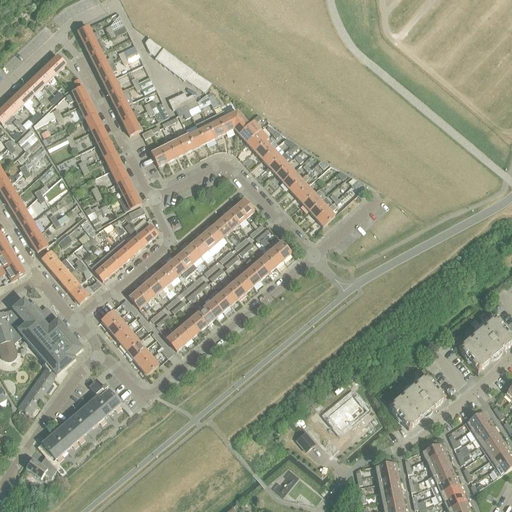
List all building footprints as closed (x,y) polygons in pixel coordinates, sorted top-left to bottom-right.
[(110,28),(105,30),(108,36),(113,33),(124,28),(119,18),(110,28)] [(113,33),(108,36),(111,41),(116,39),(127,33),(124,28),(113,33)] [(77,34),(84,48),(95,43),(100,40),(97,33),(91,36),(88,29),(77,34)] [(90,61),(101,56),(107,53),(100,40),(95,43),(84,48),(90,61)] [(150,55),(151,56),(158,47),(149,40),(145,45),(150,55)] [(151,56),(156,60),(163,50),(158,47),(151,56)] [(134,49),(123,55),(126,59),(137,54),(134,49)] [(156,60),(155,62),(159,65),(168,54),(163,50),(156,60)] [(137,54),(126,59),(129,65),(139,60),(137,54)] [(159,65),(164,69),(173,58),(168,54),(159,65)] [(90,61),(97,74),(113,66),(111,60),(105,63),(101,56),(90,61)] [(57,58),(46,69),(55,78),(65,67),(57,58)] [(164,69),(169,73),(177,61),(173,58),(164,69)] [(169,73),(174,76),(182,65),(177,61),(169,73)] [(174,76),(178,80),(187,69),(182,65),(174,76)] [(117,72),(113,66),(97,74),(103,87),(114,81),(111,75),(117,72)] [(143,67),(132,72),(136,80),(139,86),(150,80),(143,67)] [(46,69),(35,79),(44,88),(55,78),(46,69)] [(183,83),(185,82),(192,72),(187,69),(178,80),(183,83)] [(185,82),(190,85),(197,75),(192,72),(185,82)] [(190,85),(197,90),(204,80),(197,75),(190,85)] [(39,93),(44,88),(35,79),(25,89),(33,98),(33,99),(36,102),(42,96),(39,93)] [(150,80),(139,86),(141,91),(144,97),(155,92),(152,84),(150,80)] [(211,85),(204,80),(197,90),(205,95),(211,85)] [(103,87),(110,100),(121,94),(126,92),(124,89),(122,85),(117,87),(114,81),(103,87)] [(29,102),(33,99),(33,98),(25,89),(14,99),(23,108),(31,116),(34,114),(32,112),(35,109),(31,106),(32,105),(29,102)] [(75,102),(78,109),(89,103),(82,90),(71,95),(72,96),(66,99),(69,105),(75,102)] [(126,92),(121,94),(110,100),(116,113),(127,107),(133,105),(126,92)] [(59,93),(54,98),(58,102),(63,97),(59,93)] [(184,95),(179,97),(184,108),(186,107),(189,106),(186,100),(184,95)] [(210,105),(213,111),(219,108),(213,96),(207,99),(210,105)] [(179,97),(173,100),(178,111),(184,108),(179,97)] [(192,97),(186,100),(189,106),(186,107),(188,112),(198,108),(196,105),(196,104),(193,98),(192,97)] [(206,97),(196,104),(196,105),(198,108),(199,111),(210,105),(207,99),(206,97)] [(54,106),(58,102),(54,98),(50,102),(54,106)] [(14,99),(4,109),(13,118),(23,108),(14,99)] [(174,113),(175,112),(178,111),(173,100),(168,102),(172,112),(174,113)] [(78,109),(84,122),(95,116),(89,103),(78,109)] [(144,108),(147,114),(152,111),(157,108),(154,103),(144,108)] [(157,108),(152,111),(154,116),(158,124),(169,119),(167,116),(162,106),(157,108)] [(116,113),(123,126),(134,120),(139,118),(136,113),(131,115),(127,107),(116,113)] [(190,116),(188,112),(186,107),(184,108),(178,111),(175,112),(178,118),(183,116),(185,121),(190,119),(190,116)] [(0,125),(2,128),(13,118),(4,109),(0,112),(0,125)] [(41,121),(33,128),(34,131),(56,120),(61,117),(58,111),(53,114),(49,115),(49,114),(41,121)] [(38,114),(33,118),(37,122),(42,118),(38,114)] [(222,114),(215,117),(224,136),(233,131),(238,137),(249,127),(236,114),(225,119),(222,114)] [(84,122),(91,135),(102,129),(95,116),(84,122)] [(215,117),(205,122),(214,141),(224,136),(215,117)] [(256,124),(261,120),(257,117),(253,121),(254,123),(249,127),(238,137),(246,146),(260,133),(256,128),(258,126),(256,124)] [(32,127),(37,122),(33,118),(29,123),(32,127)] [(140,133),(134,120),(123,126),(129,139),(140,133)] [(16,121),(13,124),(23,135),(26,133),(26,132),(22,127),(16,121)] [(28,122),(22,127),(26,132),(32,127),(29,123),(28,122)] [(205,122),(195,128),(204,146),(214,141),(205,122)] [(276,133),(268,127),(266,130),(273,136),(275,133),(276,133)] [(185,132),(187,137),(194,151),(204,146),(195,128),(185,132)] [(91,135),(97,148),(108,142),(102,129),(91,135)] [(31,132),(17,144),(25,153),(38,142),(31,132)] [(48,132),(41,135),(43,141),(50,137),(48,132)] [(150,132),(142,136),(144,141),(153,137),(152,135),(152,136),(150,132)] [(16,143),(21,137),(17,133),(12,138),(16,143)] [(268,141),(260,133),(246,146),(254,154),(265,144),(268,141)] [(273,136),(272,138),(277,141),(280,136),(275,133),(273,136)] [(187,137),(178,141),(185,156),(194,151),(187,137)] [(48,139),(41,143),(45,148),(51,145),(48,139)] [(66,140),(46,150),(48,155),(68,145),(66,140)] [(178,141),(169,146),(176,160),(185,156),(178,141)] [(254,154),(261,162),(277,147),(273,143),(271,145),(268,141),(265,144),(254,154)] [(295,146),(286,141),(284,143),(290,150),(294,147),(295,146)] [(7,151),(8,151),(13,148),(9,142),(4,145),(7,151)] [(25,153),(24,154),(27,157),(30,154),(32,156),(41,147),(38,142),(25,153)] [(115,155),(108,142),(97,148),(100,152),(104,161),(115,155)] [(159,151),(166,165),(176,160),(169,146),(159,151)] [(290,150),(287,153),(290,156),(298,149),(295,146),(294,147),(290,150)] [(261,162),(268,169),(283,156),(284,155),(277,147),(261,162)] [(16,153),(13,148),(8,151),(9,154),(11,156),(16,153)] [(42,149),(23,167),(24,168),(27,173),(45,155),(42,149)] [(0,157),(0,161),(9,154),(8,151),(7,151),(0,157)] [(158,169),(166,165),(159,151),(151,155),(158,169)] [(115,155),(104,161),(110,173),(121,168),(115,155)] [(283,156),(268,169),(275,177),(286,166),(287,167),(291,163),(284,155),(283,156)] [(303,163),(298,157),(295,160),(300,165),(303,163)] [(320,164),(317,166),(323,172),(327,167),(320,164)] [(275,177),(282,184),(293,173),(287,167),(286,166),(275,177)] [(110,173),(113,180),(117,186),(128,181),(121,168),(110,173)] [(49,170),(38,180),(43,185),(54,175),(49,170)] [(21,173),(14,179),(16,182),(23,176),(21,173)] [(282,184),(288,191),(300,181),(293,173),(282,184)] [(6,180),(2,174),(0,175),(0,192),(10,187),(10,186),(15,183),(11,177),(6,180)] [(340,174),(337,177),(342,182),(347,178),(340,174)] [(304,177),(300,181),(288,191),(295,199),(306,188),(303,185),(307,181),(304,177)] [(325,186),(319,180),(316,183),(321,189),(325,186)] [(114,196),(120,193),(123,199),(134,194),(128,181),(117,186),(111,189),(114,196)] [(357,183),(352,188),(359,196),(361,194),(367,189),(357,183)] [(18,199),(10,187),(0,192),(0,194),(7,206),(18,199)] [(45,188),(39,193),(42,197),(48,191),(45,188)] [(295,199),(302,206),(313,196),(306,188),(295,199)] [(134,194),(123,199),(118,201),(125,215),(141,207),(134,194)] [(302,206),(309,213),(320,203),(313,196),(302,206)] [(21,205),(18,199),(7,206),(14,218),(25,212),(24,210),(29,207),(26,202),(21,205)] [(320,203),(309,213),(315,221),(331,206),(325,199),(320,203)] [(344,207),(338,200),(335,203),(340,210),(344,207)] [(243,202),(235,209),(246,220),(254,214),(243,202)] [(332,207),(331,206),(315,221),(323,229),(334,218),(330,214),(335,210),(332,206),(332,207)] [(90,209),(84,212),(87,217),(94,213),(101,210),(100,207),(97,209),(97,208),(91,211),(90,209)] [(106,208),(100,211),(103,217),(109,214),(106,208)] [(235,209),(228,215),(238,227),(246,220),(235,209)] [(132,222),(145,216),(142,210),(128,216),(132,222)] [(14,218),(22,231),(33,224),(25,212),(14,218)] [(228,215),(220,222),(230,233),(238,227),(228,215)] [(87,221),(80,227),(91,240),(92,238),(95,236),(87,221)] [(220,222),(213,228),(223,240),(230,233),(220,222)] [(29,241),(29,243),(40,236),(39,235),(36,230),(33,224),(22,231),(29,241)] [(147,224),(136,234),(147,246),(158,237),(147,224)] [(251,228),(255,232),(258,235),(263,230),(261,227),(259,228),(256,224),(251,228)] [(213,228),(205,235),(215,246),(223,240),(213,228)] [(121,229),(117,233),(120,238),(125,234),(121,229)] [(268,230),(260,237),(263,240),(267,244),(275,237),(268,230)] [(252,240),(258,235),(255,232),(249,237),(250,238),(252,240)] [(116,242),(120,238),(117,233),(112,238),(116,242)] [(205,235),(197,241),(207,253),(212,258),(219,252),(215,246),(205,235)] [(48,249),(40,236),(29,243),(37,255),(48,249)] [(127,246),(136,256),(143,250),(145,248),(147,246),(138,236),(133,241),(127,246)] [(68,237),(62,242),(59,245),(63,250),(72,242),(68,237)] [(233,237),(229,240),(236,248),(240,244),(233,237)] [(257,245),(263,240),(260,237),(255,242),(257,245)] [(91,240),(87,243),(92,250),(98,245),(92,238),(91,240)] [(245,239),(240,244),(242,248),(248,243),(245,239)] [(0,257),(9,251),(2,240),(0,241),(0,257)] [(207,253),(197,241),(190,248),(202,262),(203,262),(205,264),(211,258),(207,253)] [(124,242),(113,251),(125,265),(136,256),(127,246),(124,242)] [(88,254),(92,250),(87,243),(82,247),(88,254)] [(236,253),(242,248),(240,244),(236,248),(233,250),(236,253)] [(280,244),(272,251),(283,263),(291,256),(280,244)] [(251,245),(245,250),(248,253),(254,248),(251,245)] [(199,265),(202,262),(190,248),(182,254),(196,270),(198,273),(203,270),(199,265)] [(242,258),(248,253),(245,250),(240,254),(242,258)] [(0,268),(0,272),(16,263),(9,251),(0,257),(0,263),(2,267),(0,268)] [(102,261),(106,265),(113,275),(121,268),(123,266),(125,265),(113,251),(108,256),(102,261)] [(267,256),(265,257),(275,269),(283,263),(272,251),(267,256)] [(230,252),(224,257),(227,261),(233,256),(230,252)] [(41,262),(51,273),(60,265),(50,254),(41,262)] [(188,277),(196,270),(182,254),(174,261),(188,277)] [(221,266),(227,261),(224,257),(218,262),(221,266)] [(236,257),(230,263),(233,266),(239,261),(236,257)] [(265,257),(257,264),(267,276),(275,269),(265,257)] [(83,266),(78,261),(74,264),(76,266),(77,267),(73,271),(74,273),(79,269),(83,266)] [(90,270),(94,275),(102,284),(110,278),(112,276),(113,275),(106,265),(102,261),(96,266),(90,270)] [(184,280),(188,277),(174,261),(167,267),(177,279),(181,276),(184,280)] [(60,285),(74,273),(73,271),(72,270),(69,267),(65,262),(60,266),(60,265),(51,273),(60,284),(60,285)] [(250,270),(260,282),(267,276),(257,264),(254,266),(250,262),(246,265),(250,270)] [(16,263),(0,272),(0,276),(1,278),(6,274),(11,283),(24,275),(16,263)] [(227,271),(233,266),(230,263),(224,268),(227,271)] [(215,265),(209,270),(212,274),(218,269),(215,265)] [(87,270),(83,266),(79,269),(79,270),(83,274),(87,270)] [(179,282),(177,280),(177,279),(167,267),(159,274),(172,289),(179,282)] [(87,270),(83,274),(86,282),(92,277),(87,270)] [(206,279),(212,274),(209,270),(203,275),(206,279)] [(221,270),(215,276),(218,279),(224,274),(221,270)] [(250,270),(242,277),(252,289),(260,282),(250,270)] [(78,278),(75,273),(74,273),(60,285),(69,295),(82,285),(77,279),(78,278)] [(173,289),(172,289),(159,274),(152,280),(162,292),(166,289),(169,293),(173,289)] [(212,284),(218,279),(215,276),(209,281),(212,284)] [(242,277),(234,283),(245,295),(252,289),(242,277)] [(200,278),(194,283),(197,287),(203,282),(200,278)] [(165,296),(162,292),(152,280),(144,286),(154,299),(158,295),(162,299),(165,296)] [(194,283),(186,290),(189,293),(197,287),(194,283)] [(200,289),(202,291),(208,286),(206,283),(200,289)] [(234,283),(227,290),(237,301),(245,295),(234,283)] [(86,290),(82,285),(69,295),(79,307),(101,288),(98,284),(93,288),(93,289),(90,291),(88,289),(86,290)] [(144,286),(136,293),(147,305),(154,299),(144,286)] [(216,292),(219,296),(229,308),(237,301),(227,290),(223,292),(220,289),(216,292)] [(183,298),(189,293),(186,290),(180,295),(183,298)] [(198,290),(192,295),(195,298),(201,293),(198,290)] [(147,305),(136,293),(129,300),(139,312),(142,309),(146,313),(150,310),(147,305)] [(196,300),(195,298),(192,295),(186,300),(189,303),(191,302),(192,303),(196,300)] [(219,296),(212,303),(222,314),(229,308),(219,296)] [(177,298),(171,303),(174,306),(179,301),(177,298)] [(2,314),(0,314),(0,356),(1,359),(2,361),(4,363),(7,364),(10,364),(14,361),(15,359),(15,357),(12,346),(22,338),(48,368),(45,371),(55,378),(56,378),(75,362),(73,359),(82,351),(46,310),(42,313),(33,303),(28,307),(24,302),(13,312),(3,315),(2,314)] [(127,315),(128,314),(130,312),(130,313),(133,310),(126,302),(120,307),(125,312),(127,315)] [(168,311),(174,306),(171,303),(165,308),(168,311)] [(183,303),(177,308),(180,311),(186,306),(183,303)] [(212,303),(204,309),(214,321),(222,314),(212,303)] [(174,316),(180,311),(177,308),(171,313),(174,316)] [(204,309),(196,316),(207,327),(214,321),(204,309)] [(138,316),(133,310),(130,313),(135,319),(138,316)] [(101,323),(108,331),(120,321),(113,313),(101,323)] [(152,325),(159,319),(156,316),(150,321),(152,325)] [(196,316),(189,322),(199,334),(207,327),(196,316)] [(511,346),(511,344),(511,340),(511,339),(508,335),(505,337),(499,330),(502,328),(498,323),(495,320),(491,323),(461,348),(462,348),(458,351),(461,354),(461,355),(464,359),(467,357),(473,364),(471,366),(474,371),(474,370),(477,374),(481,371),(493,360),(491,358),(496,354),(498,357),(511,346)] [(108,331),(114,339),(126,329),(120,321),(108,331)] [(158,329),(165,324),(162,321),(156,326),(158,329)] [(189,322),(181,329),(191,340),(199,334),(189,322)] [(114,339),(120,347),(133,337),(126,329),(114,339)] [(181,329),(174,335),(184,347),(191,340),(181,329)] [(151,336),(156,343),(159,341),(154,334),(151,336)] [(176,353),(184,347),(174,335),(166,342),(176,353)] [(458,340),(454,335),(449,340),(453,344),(458,340)] [(120,347),(127,354),(139,344),(133,337),(120,347)] [(156,343),(157,344),(162,350),(165,348),(159,341),(156,343)] [(127,354),(133,362),(145,352),(139,344),(127,354)] [(172,356),(165,348),(162,350),(160,353),(167,361),(172,356)] [(133,362),(140,370),(152,360),(145,352),(133,362)] [(158,367),(152,360),(140,370),(146,377),(158,367)] [(45,371),(38,382),(49,389),(54,381),(55,378),(45,371)] [(392,406),(389,409),(392,412),(391,413),(395,417),(397,415),(404,422),(401,424),(405,429),(408,432),(411,429),(425,418),(422,416),(426,413),(428,415),(441,404),(445,401),(442,398),(442,397),(438,393),(436,395),(430,388),(432,386),(429,381),(428,382),(426,378),(422,381),(392,406)] [(38,382),(28,396),(39,404),(49,389),(38,382)] [(107,390),(105,387),(100,391),(95,384),(89,389),(96,397),(96,396),(99,400),(97,402),(108,416),(119,407),(108,393),(104,396),(103,394),(107,390)] [(28,396),(18,410),(29,418),(39,404),(28,396)] [(359,409),(351,399),(328,418),(340,432),(353,421),(350,416),(359,409)] [(97,402),(86,411),(98,425),(108,416),(97,402)] [(86,411),(75,420),(87,434),(98,425),(86,411)] [(465,425),(471,433),(487,422),(482,414),(465,425)] [(75,420),(65,429),(76,443),(87,434),(75,420)] [(471,433),(476,440),(492,429),(487,422),(471,433)] [(65,429),(54,438),(66,452),(76,443),(65,429)] [(476,440),(480,448),(497,437),(492,429),(476,440)] [(315,447),(305,435),(296,443),(305,454),(315,447)] [(480,448),(485,455),(502,444),(497,437),(480,448)] [(40,452),(39,453),(45,460),(47,461),(50,465),(56,473),(58,474),(59,477),(61,478),(61,479),(66,475),(64,473),(64,472),(55,461),(66,452),(54,438),(43,448),(44,449),(40,452)] [(485,455),(490,463),(507,452),(502,444),(485,455)] [(421,454),(425,462),(444,454),(440,446),(421,454)] [(490,463),(495,470),(511,459),(511,458),(507,452),(490,463)] [(447,462),(444,454),(425,462),(429,471),(447,462)] [(496,481),(500,478),(511,470),(511,459),(495,470),(491,473),(496,481)] [(33,461),(26,470),(38,479),(41,481),(43,478),(45,476),(51,480),(56,473),(50,465),(47,461),(45,460),(40,467),(33,461)] [(451,471),(447,462),(429,471),(432,478),(432,479),(451,471)] [(374,469),(376,478),(396,474),(394,465),(374,469)] [(454,479),(451,471),(432,479),(432,478),(427,481),(430,490),(454,479)] [(376,478),(378,487),(398,483),(396,474),(376,478)] [(316,507),(323,498),(297,477),(292,483),(288,480),(282,488),(278,485),(273,491),(283,499),(287,493),(297,501),(302,496),(316,507)] [(458,487),(454,479),(430,490),(434,498),(458,487)] [(378,487),(380,496),(400,492),(398,483),(378,487)] [(462,495),(458,487),(434,498),(438,506),(443,503),(462,495)] [(34,490),(30,495),(31,497),(33,498),(35,497),(37,495),(39,494),(38,493),(34,490)] [(380,496),(381,504),(401,500),(400,492),(380,496)] [(465,504),(462,495),(443,503),(447,511),(465,504)] [(381,504),(382,511),(389,511),(403,509),(401,500),(381,504)]
